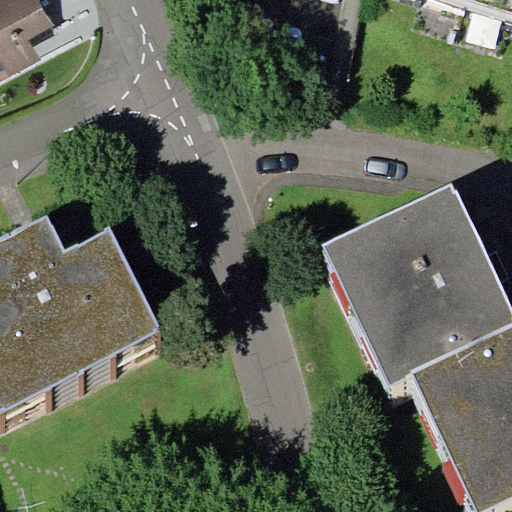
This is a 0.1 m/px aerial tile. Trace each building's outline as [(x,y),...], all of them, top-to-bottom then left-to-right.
[(0,0),(0,83),(40,62),(28,38),(55,24),(41,0),(0,0)] [(511,0),(449,0),(511,20),(511,0)] [(389,383),(411,373),(511,325),(511,305),(454,183),(323,245),(389,383)] [(65,252),(47,216),(0,239),(0,409),(1,411),(162,331),(111,229),(65,252)] [(511,325),(411,373),(476,511),(489,511),(511,501),(511,325)]
